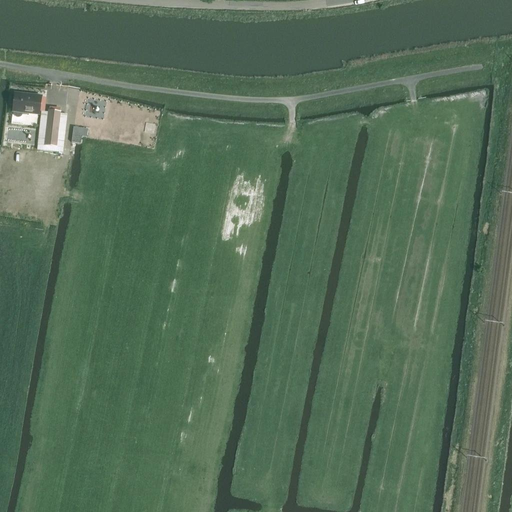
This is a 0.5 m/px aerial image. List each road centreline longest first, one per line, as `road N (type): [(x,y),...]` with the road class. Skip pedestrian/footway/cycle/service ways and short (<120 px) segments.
road 1 (unclassified): [(0,65),(291,101),(479,66)]
road 2 (tertiary): [(255,8),(100,0)]
